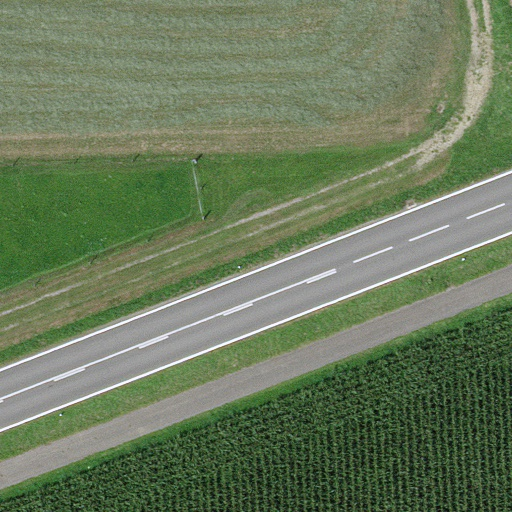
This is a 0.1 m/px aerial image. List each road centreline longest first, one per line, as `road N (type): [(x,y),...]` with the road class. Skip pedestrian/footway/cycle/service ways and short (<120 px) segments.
road 1 (track): [(0,328),(443,150),(467,131),(487,88),(481,0)]
road 2 (primary): [(511,203),(0,403)]
road 3 (track): [(0,478),(511,282)]
